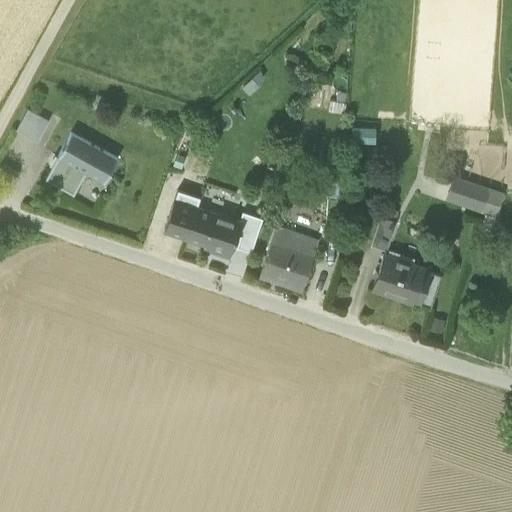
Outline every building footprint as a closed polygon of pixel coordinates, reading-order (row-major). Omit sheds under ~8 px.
[(16,130),(38,142),(49,121),(28,109),(16,130)] [(71,132),(58,156),(86,172),(104,182),(118,158),(71,132)] [(74,195),(86,172),(58,156),(45,179),(74,195)] [(448,198),(479,209),(486,189),(455,178),(448,198)] [(328,198),(339,199),(340,181),(329,180),(328,198)] [(200,197),(178,189),(164,230),(206,243),(206,242),(231,251),(232,246),(240,222),(239,222),(212,212),(211,213),(196,208),(197,207),(200,197)] [(479,209),(494,214),(501,194),(486,189),(479,209)] [(326,220),(338,221),(339,199),(328,198),(326,220)] [(240,222),(232,246),(251,253),(263,218),(242,211),(239,222),(240,222)] [(371,243),(387,248),(396,222),(380,217),(371,243)] [(261,274),(301,287),(313,254),(296,248),(286,245),(291,232),(277,227),(272,240),(261,274)] [(296,248),(300,235),(291,232),(286,245),(296,248)] [(296,248),(313,254),(317,241),(300,235),(296,248)] [(231,251),(206,242),(206,243),(205,247),(229,255),(231,251)] [(373,288),(413,301),(425,267),(385,254),(373,288)] [(441,273),(425,267),(413,301),(430,307),(441,273)]
